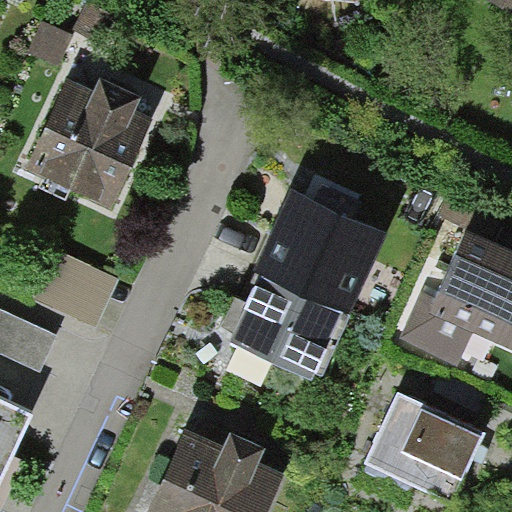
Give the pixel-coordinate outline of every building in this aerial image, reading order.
[(26,178),(118,215),(161,106),(68,70),(26,178)] [(224,354),(313,395),(383,244),(294,203),(224,354)] [(511,267),(449,240),(405,342),(462,367),(478,332),(511,346),(511,267)] [(38,299),(100,323),(117,280),(56,255),(38,299)] [(0,340),(46,362),(66,322),(5,292),(0,302),(0,340)] [(0,472),(31,405),(0,389),(0,472)] [(447,511),(452,511),(481,438),(393,405),(364,481),(447,511)] [(269,511),(282,485),(183,441),(150,511),(269,511)]
